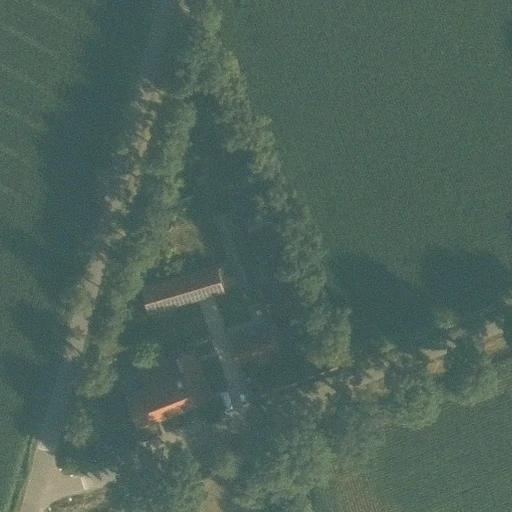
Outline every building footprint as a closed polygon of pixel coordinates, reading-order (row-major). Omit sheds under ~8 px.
[(253,280),(251,272),(228,209),(213,214),(238,285),(253,280)] [(216,265),(161,281),(142,286),(149,311),(223,289),(216,265)] [(279,348),(272,328),(228,342),(235,363),(279,348)] [(193,348),(156,363),(175,409),(211,395),(193,348)] [(138,423),(175,409),(156,363),(141,369),(147,385),(127,393),(138,423)]
